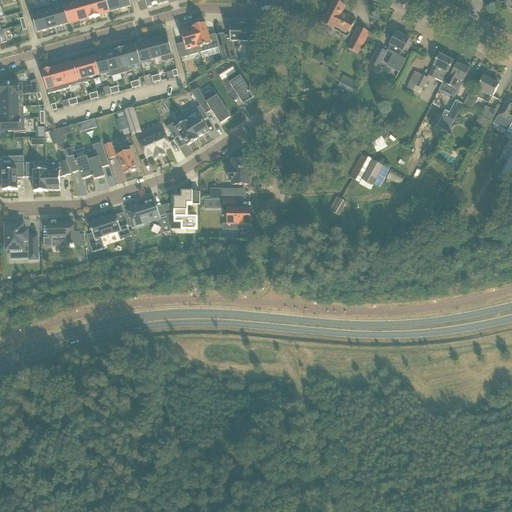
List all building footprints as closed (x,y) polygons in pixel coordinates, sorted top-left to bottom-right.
[(89,18),(83,0),(76,0),(73,1),(74,4),(79,21),(89,18)] [(99,15),(95,0),(83,0),(89,18),(89,19),(99,16),(99,15)] [(95,0),(99,15),(110,12),(106,0),(95,0)] [(120,10),(117,0),(106,0),(110,12),(120,10)] [(131,7),(129,0),(117,0),(120,10),(131,7)] [(511,0),(506,0),(503,6),(511,10),(511,0)] [(341,14),(344,6),(334,1),(327,16),(325,15),(320,23),(347,37),(355,21),(348,17),(341,14)] [(79,21),(74,4),(63,7),(68,24),(79,21)] [(52,5),(41,8),(47,30),(58,27),(53,10),(52,5)] [(68,24),(63,7),(53,10),(58,27),(68,24)] [(47,30),(41,8),(30,11),(37,33),(47,30)] [(193,27),(200,53),(219,48),(215,34),(209,36),(205,24),(193,27)] [(224,34),(216,36),(219,47),(220,52),(228,49),(226,42),(230,40),(230,42),(231,42),(256,42),(257,26),(256,26),(246,26),(246,25),(237,25),(237,26),(231,26),(230,26),(230,35),(224,37),(224,34)] [(192,28),(180,32),(184,43),(177,45),(181,58),(200,53),(193,27),(192,28)] [(390,60),(387,66),(392,69),(399,72),(405,60),(400,57),(409,39),(396,33),(387,50),(394,53),(390,60)] [(173,59),(167,37),(156,40),(161,58),(163,62),(173,59)] [(352,38),(347,48),(359,54),(364,44),(352,38)] [(161,58),(156,40),(146,43),(151,60),(161,58)] [(151,60),(146,43),(136,46),(141,63),(151,60)] [(141,63),(136,46),(125,49),(130,66),(141,63)] [(131,71),(130,66),(125,49),(125,48),(115,51),(115,52),(121,74),(131,71)] [(378,69),(386,53),(378,48),(372,59),(370,65),(378,69)] [(121,74),(115,52),(104,55),(109,72),(111,77),(121,74)] [(433,66),(428,76),(442,83),(453,62),(439,54),(434,63),(433,66)] [(109,72),(104,55),(94,58),(99,75),(109,72)] [(99,75),(94,58),(84,61),(88,78),(99,75)] [(89,81),(88,78),(84,61),(73,64),(79,84),(89,81)] [(453,62),(442,83),(457,91),(458,91),(469,70),(456,64),(456,65),(453,64),(453,62)] [(79,84),(73,64),(63,66),(69,87),(79,84)] [(69,89),(69,87),(63,66),(52,69),(59,92),(69,89)] [(59,92),(52,69),(42,72),(48,95),(59,92)] [(238,73),(222,83),(229,94),(234,90),(243,105),(254,98),(238,73)] [(422,90),(428,79),(421,75),(415,86),(422,90)] [(356,85),(346,79),(342,77),(337,86),(351,94),(356,85)] [(493,79),(492,81),(483,77),(477,89),(474,96),(469,93),(462,107),(471,112),(478,99),(489,104),(498,85),(497,84),(498,82),(493,79)] [(0,95),(23,95),(36,94),(40,93),(36,80),(31,82),(31,87),(22,87),(22,84),(18,84),(18,82),(0,82),(0,95)] [(206,115),(211,111),(220,125),(231,118),(215,92),(204,99),(198,89),(192,93),(200,107),(206,115)] [(1,96),(1,108),(23,107),(23,95),(1,96)] [(332,116),(348,111),(344,99),(328,105),(332,116)] [(511,101),(508,99),(500,112),(511,119),(511,101)] [(446,111),(437,127),(448,133),(454,122),(463,104),(456,100),(449,113),(446,111)] [(491,119),(495,110),(484,106),(481,115),(491,119)] [(1,119),(0,119),(0,120),(25,119),(24,119),(23,119),(23,107),(1,108),(1,119)] [(198,139),(209,132),(202,122),(208,118),(206,115),(200,107),(184,117),(198,140),(198,139)] [(132,109),(124,112),(127,123),(136,120),(132,109)] [(481,135),(489,121),(480,116),(472,131),(481,135)] [(198,140),(184,117),(167,128),(174,140),(180,136),(187,147),(198,140)] [(1,132),(25,131),(25,119),(0,120),(0,123),(0,129),(1,130),(1,132)] [(94,120),(83,123),(85,131),(96,128),(94,120)] [(384,123),(384,129),(389,132),(394,129),(395,123),(390,120),(384,123)] [(44,137),(44,127),(36,127),(36,137),(44,137)] [(139,142),(146,159),(154,155),(155,159),(164,155),(163,152),(170,148),(163,132),(139,142)] [(382,137),(371,142),(376,152),(387,147),(382,137)] [(92,177),(94,180),(105,177),(102,168),(109,166),(101,143),(92,146),(95,155),(87,157),(86,155),(85,155),(92,177)] [(114,151),(112,143),(104,146),(109,159),(118,156),(124,174),(137,170),(129,146),(114,151)] [(74,148),(65,151),(72,173),(79,171),(82,180),(92,177),(85,155),(83,149),(75,152),(74,148)] [(373,185),(379,188),(389,169),(362,154),(349,179),(370,190),(373,185)] [(232,182),(232,186),(250,186),(250,161),(249,161),(249,159),(241,159),(241,161),(232,161),(232,170),(229,170),(229,182),(232,182)] [(47,168),(46,168),(47,192),(47,191),(60,191),(59,178),(63,177),(64,177),(71,175),(66,161),(59,164),(61,168),(47,169),(47,168)] [(24,164),(2,165),(2,181),(1,181),(1,190),(3,190),(3,191),(17,190),(17,178),(24,178),(24,164)] [(46,168),(34,168),(34,164),(26,164),(26,178),(33,178),(34,192),(47,192),(46,168)] [(390,170),(387,178),(401,184),(405,176),(390,170)] [(221,191),(221,199),(237,199),(237,198),(237,191),(221,191)] [(174,199),(174,222),(181,222),(181,229),(194,229),(194,230),(197,230),(197,217),(194,217),(187,217),(187,206),(192,206),(192,192),(186,192),(186,193),(182,193),(182,195),(182,199),(174,199)] [(338,216),(346,203),(336,197),(328,211),(338,216)] [(204,209),(216,209),(216,199),(203,200),(204,209)] [(141,219),(148,217),(149,220),(160,217),(154,200),(147,202),(147,203),(148,203),(148,205),(140,207),(139,204),(128,208),(131,218),(129,219),(128,219),(131,229),(135,227),(143,225),(142,223),(141,219)] [(228,206),(228,213),(228,225),(232,225),(232,230),(242,230),(242,225),(250,225),(250,209),(237,209),(237,200),(223,200),(223,205),(228,206)] [(453,206),(451,213),(457,215),(459,208),(453,206)] [(442,212),(432,228),(439,232),(449,216),(442,212)] [(131,237),(126,223),(119,225),(116,215),(89,223),(92,234),(87,236),(92,253),(104,249),(101,238),(118,233),(120,240),(131,237)] [(171,231),(166,215),(165,215),(166,217),(159,219),(163,233),(163,234),(171,231)] [(56,222),(56,223),(52,224),(52,222),(52,225),(48,225),(48,238),(43,238),(44,247),(52,247),(52,239),(65,238),(66,246),(70,246),(70,247),(74,247),(74,246),(79,246),(78,234),(73,234),(73,224),(56,225),(56,222)] [(22,226),(5,226),(6,251),(22,250),(23,253),(29,253),(29,261),(38,260),(38,235),(28,235),(23,235),(22,226)]
